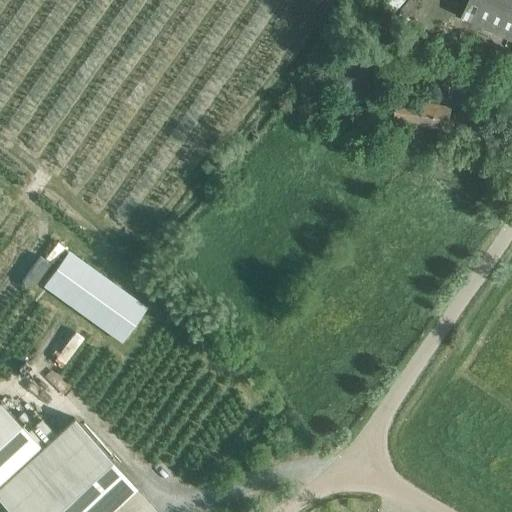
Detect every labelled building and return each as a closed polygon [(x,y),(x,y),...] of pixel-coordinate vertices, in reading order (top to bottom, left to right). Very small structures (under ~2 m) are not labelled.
[(389,0),(387,2),(396,10),(404,0),(389,0)] [(511,0),(471,0),(464,16),(511,38),(511,0)] [(453,38),(441,64),(460,73),(472,47),(453,38)] [(344,47),(320,81),(345,99),(357,108),(358,109),(384,77),(344,47)] [(330,90),(319,105),(326,111),(337,96),(330,90)] [(399,97),(395,119),(449,129),(452,107),(399,97)] [(345,99),(335,114),(346,122),(357,108),(345,99)] [(67,251),(42,286),(120,342),(145,308),(67,251)] [(40,255),(22,281),(32,288),(50,262),(40,255)] [(0,511),(103,511),(135,482),(70,413),(52,430),(38,414),(24,427),(0,401),(0,511)]
